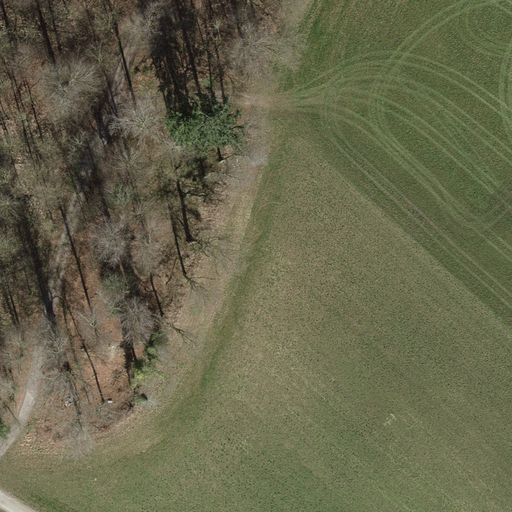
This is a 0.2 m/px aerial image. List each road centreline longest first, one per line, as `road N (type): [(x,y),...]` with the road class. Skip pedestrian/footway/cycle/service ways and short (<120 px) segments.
road 1 (track): [(0,448),(27,414),(69,216),(105,114),(160,0)]
road 2 (track): [(105,114),(178,98),(226,98),(282,113)]
